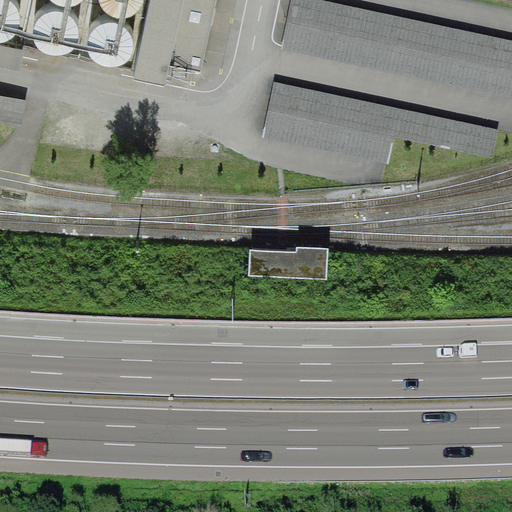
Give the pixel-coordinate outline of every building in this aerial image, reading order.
[(10,0),(0,0),(0,40),(5,39),(12,35),(18,27),(20,20),(19,12),(15,5),(10,0)] [(98,0),(101,5),(106,11),(117,16),(126,16),(133,13),(140,7),(143,0),(98,0)] [(149,0),(132,78),(164,85),(168,65),(202,72),(217,0),(149,0)] [(511,37),(326,0),(290,0),(281,47),(511,93),(511,37)] [(73,14),(63,9),(55,9),(47,11),(41,16),(36,22),(34,32),(36,40),(40,47),(46,52),(52,54),(60,55),(68,53),(75,48),(78,44),(81,36),(81,28),(78,20),(73,14)] [(124,24),(114,21),(106,21),(99,24),(93,29),(89,36),(87,44),(89,52),(93,59),(99,64),(105,66),(113,67),(121,65),(127,60),(132,53),(134,45),(133,37),(129,30),(124,24)] [(501,128),(275,80),(263,137),(386,163),(392,132),(496,154),(501,128)] [(291,252),(250,249),(249,273),(323,278),(325,245),(292,243),(291,252)]
